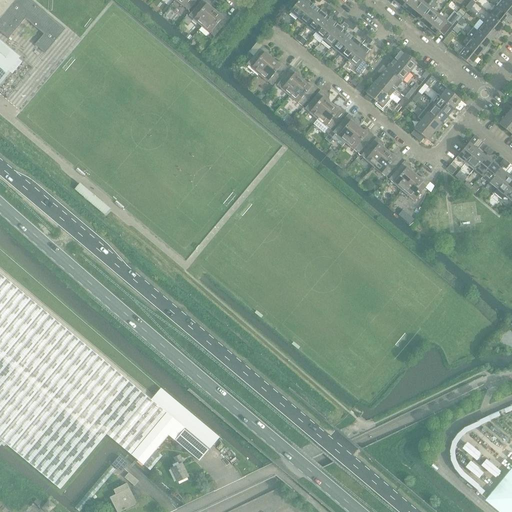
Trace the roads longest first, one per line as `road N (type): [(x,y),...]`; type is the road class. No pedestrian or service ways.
road 1 (primary): [(407,511),(0,169)]
road 2 (primary): [(0,206),(356,511)]
road 3 (residential): [(465,117),(430,158),(276,33)]
road 4 (residential): [(484,93),(371,0)]
